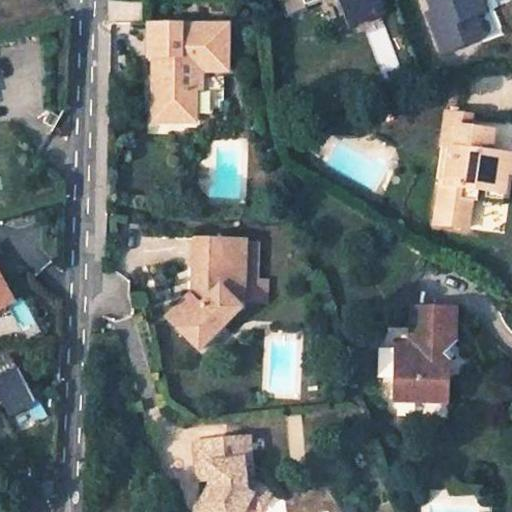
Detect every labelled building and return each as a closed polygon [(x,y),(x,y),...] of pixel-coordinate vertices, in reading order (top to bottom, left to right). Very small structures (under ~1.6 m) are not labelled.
[(279,0),(285,16),(307,8),(306,6),(322,0),(342,0),(353,28),(381,18),(375,0),(279,0)] [(425,13),(440,53),(480,38),(472,16),(482,13),(477,0),(426,0),(431,11),(425,13)] [(225,25),(146,24),(145,55),(150,56),(149,120),(191,121),(192,88),(187,87),(187,65),(197,65),(197,70),(224,71),(225,25)] [(118,77),(109,76),(109,95),(117,95),(118,77)] [(511,121),(446,113),(442,147),(450,148),(454,149),(457,127),(486,131),(483,153),(508,157),(511,157),(511,121)] [(486,131),(457,127),(454,149),(450,148),(445,185),(440,184),(435,213),(450,215),(449,226),(467,228),(471,199),(461,198),(462,188),(503,194),(508,157),(483,153),(486,131)] [(450,215),(435,213),(434,224),(449,226),(450,215)] [(195,238),(187,238),(185,264),(184,296),(189,301),(193,296),(194,265),(216,266),(218,239),(195,238)] [(159,318),(193,351),(236,308),(225,297),(225,285),(243,286),(243,301),(262,302),(262,280),(252,280),(253,243),(241,243),(241,240),(218,239),(216,266),(194,265),(193,296),(189,301),(184,296),(184,295),(159,318)] [(0,309),(14,304),(0,267),(0,309)] [(451,309),(408,308),(407,342),(392,341),(389,400),(427,402),(440,402),(442,362),(449,355),(443,348),(449,342),(451,309)] [(0,371),(0,398),(7,415),(35,402),(18,363),(0,371)] [(241,511),(245,506),(248,498),(240,494),(243,489),(242,478),(250,477),(246,439),(193,444),(198,481),(207,480),(208,490),(202,503),(205,506),(201,511),(241,511)] [(245,506),(256,511),(258,511),(265,498),(252,492),(245,506)]
